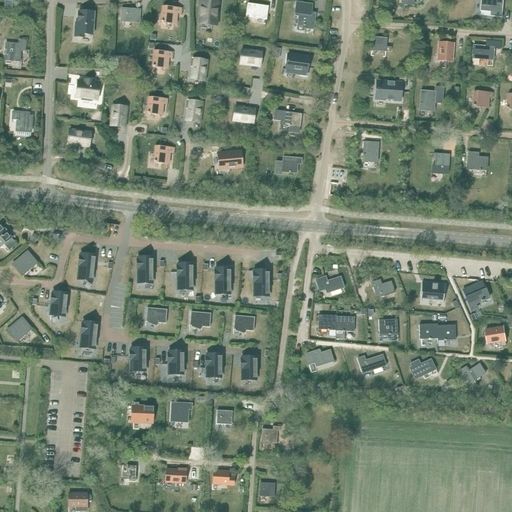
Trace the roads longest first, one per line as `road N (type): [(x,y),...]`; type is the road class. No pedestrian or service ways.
road 1 (unclassified): [(511,242),(0,191)]
road 2 (track): [(0,278),(55,286),(67,239),(126,242)]
